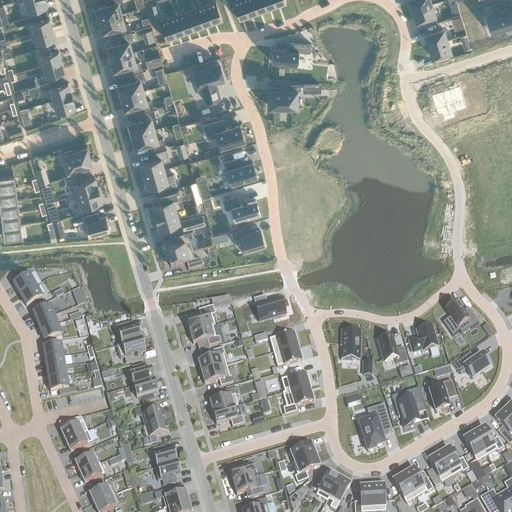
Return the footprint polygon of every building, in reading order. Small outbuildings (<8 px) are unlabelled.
[(43,0),(24,0),(28,10),(45,5),(43,0)] [(103,6),(96,8),(99,19),(120,13),(117,3),(122,1),(121,0),(107,0),(109,3),(103,5),(103,6)] [(242,0),(234,0),(232,1),(239,20),(240,20),(243,18),(249,16),(242,0)] [(253,0),(242,0),(249,16),(252,15),(258,13),(253,0)] [(263,0),(253,0),(258,13),(262,12),(267,10),(263,0)] [(273,0),(263,0),(267,10),(271,8),(276,6),(273,0)] [(429,0),(409,0),(410,2),(409,3),(411,10),(430,4),(429,0)] [(215,1),(206,4),(212,23),(213,23),(216,22),(222,20),(215,1)] [(503,3),(491,7),(499,31),(511,26),(511,7),(505,10),(503,3)] [(206,4),(196,8),(203,27),(204,27),(207,25),(212,23),(206,4)] [(430,4),(411,10),(414,16),(415,16),(416,21),(434,15),(430,4)] [(196,8),(187,11),(194,30),(198,29),(203,27),(196,8)] [(187,11),(178,14),(185,33),(189,32),(194,30),(187,11)] [(120,13),(99,19),(102,31),(110,29),(110,30),(116,28),(118,34),(130,30),(128,22),(123,24),(120,13)] [(178,14),(169,18),(176,37),(176,36),(180,35),(185,33),(178,14)] [(460,16),(450,19),(452,24),(462,21),(460,16)] [(49,18),(31,23),(34,33),(51,28),(49,18)] [(169,18),(159,21),(166,40),(167,40),(171,39),(176,37),(169,18)] [(26,19),(16,22),(18,28),(28,25),(26,19)] [(51,28),(34,33),(37,43),(54,38),(51,28)] [(442,28),(425,34),(426,39),(425,39),(427,46),(446,40),(442,28)] [(114,44),(107,46),(110,58),(131,52),(128,41),(130,41),(133,40),(131,32),(118,36),(120,41),(114,43),(114,44)] [(466,35),(460,37),(462,43),(468,41),(466,35)] [(446,40),(427,46),(429,52),(430,52),(432,57),(435,56),(436,57),(437,62),(449,58),(448,53),(447,52),(450,52),(446,40)] [(272,47),(271,61),(297,63),(298,51),(310,52),(311,43),(290,41),(289,48),(272,47)] [(58,50),(40,55),(43,65),(61,60),(58,50)] [(131,52),(110,58),(113,69),(121,67),(121,68),(127,67),(129,72),(141,69),(139,61),(136,62),(134,62),(131,52)] [(159,56),(152,58),(154,65),(161,63),(159,56)] [(61,60),(43,65),(46,75),(64,70),(61,60)] [(220,63),(194,71),(199,88),(202,87),(206,101),(220,97),(216,83),(224,80),(220,63)] [(163,67),(155,69),(157,76),(165,74),(163,67)] [(511,97),(504,68),(491,72),(500,102),(511,98),(511,97)] [(126,83),(118,85),(121,96),(142,90),(139,80),(144,79),(142,71),(129,74),(131,80),(125,82),(126,83)] [(48,82),(37,85),(38,91),(50,88),(50,87),(48,82)] [(67,82),(50,87),(50,88),(53,100),(71,95),(67,82)] [(268,89),(269,106),(296,106),(296,89),(300,89),(300,83),(288,83),(289,89),(268,89)] [(460,86),(431,95),(437,114),(442,113),(444,120),(454,117),(452,112),(466,107),(460,86)] [(142,90),(121,96),(124,108),(132,106),(132,107),(138,105),(140,111),(152,107),(150,99),(145,101),(142,90)] [(71,95),(53,100),(57,112),(59,111),(59,112),(60,117),(70,114),(69,108),(74,107),(71,95)] [(136,121),(129,123),(132,135),(153,129),(150,118),(155,117),(153,109),(140,113),(142,118),(136,120),(136,121)] [(222,118),(202,124),(207,139),(217,136),(220,146),(244,139),(239,124),(225,128),(222,118)] [(20,126),(15,128),(17,136),(22,134),(23,134),(20,126)] [(153,129),(132,135),(135,146),(143,144),(143,145),(149,144),(151,149),(164,145),(162,137),(156,139),(153,129)] [(183,142),(175,145),(177,150),(185,148),(183,142)] [(64,154),(62,154),(67,171),(91,164),(86,147),(72,151),(71,149),(63,152),(64,154)] [(156,159),(140,163),(144,175),(164,169),(162,162),(163,162),(169,160),(166,149),(160,150),(154,152),(155,158),(156,159)] [(237,157),(225,161),(227,169),(228,169),(232,182),(257,175),(253,161),(240,165),(237,157)] [(164,169),(144,175),(147,186),(162,182),(163,183),(164,187),(164,188),(176,185),(173,173),(167,175),(166,175),(164,169)] [(13,175),(0,176),(0,189),(15,188),(13,175)] [(77,175),(65,178),(67,185),(70,184),(73,195),(98,188),(94,177),(79,181),(79,180),(77,175)] [(195,182),(189,184),(192,192),(198,190),(195,182)] [(15,188),(0,189),(0,201),(17,200),(15,188)] [(98,188),(73,195),(76,207),(73,207),(75,214),(87,211),(86,205),(85,204),(101,200),(98,188)] [(162,201),(152,204),(155,216),(176,210),(183,207),(178,189),(160,194),(162,201)] [(238,194),(223,198),(226,209),(232,207),(235,221),(260,213),(256,199),(240,204),(238,194)] [(17,200),(0,201),(0,210),(0,214),(18,212),(17,200)] [(176,210),(155,216),(159,227),(179,221),(176,210)] [(97,211),(81,216),(86,235),(109,228),(105,215),(99,217),(97,211)] [(18,212),(0,214),(2,226),(20,224),(18,212)] [(202,214),(181,220),(184,228),(204,222),(202,214)] [(20,224),(2,226),(4,239),(22,236),(20,224)] [(242,228),(231,231),(233,237),(238,236),(243,252),(264,246),(259,229),(243,234),(243,233),(242,228)] [(179,240),(164,245),(167,256),(192,249),(189,238),(194,237),(192,230),(177,234),(179,240)] [(493,230),(470,237),(474,252),(498,245),(493,230)] [(192,249),(167,256),(170,268),(186,264),(186,265),(188,271),(202,267),(200,259),(195,260),(192,249)] [(29,276),(13,286),(20,297),(35,287),(29,276)] [(35,287),(20,297),(26,308),(42,298),(35,287)] [(62,290),(54,294),(56,298),(64,295),(62,290)] [(265,297),(253,300),(255,306),(254,306),(259,323),(286,316),(281,299),(267,303),(265,297)] [(450,318),(443,323),(452,337),(459,332),(461,336),(478,324),(470,311),(464,315),(463,313),(456,303),(444,311),(450,318)] [(49,307),(33,314),(36,324),(53,317),(49,307)] [(200,318),(186,322),(189,334),(212,327),(215,327),(211,316),(215,315),(213,310),(213,307),(198,311),(200,318)] [(53,317),(36,324),(40,333),(57,326),(53,317)] [(131,323),(115,328),(117,334),(120,344),(121,346),(141,340),(138,328),(133,329),(131,323)] [(57,326),(40,333),(44,342),(61,336),(57,326)] [(212,327),(189,334),(193,345),(207,341),(209,347),(221,344),(219,337),(215,338),(212,327)] [(410,341),(409,342),(413,354),(422,350),(423,352),(437,348),(431,327),(417,331),(419,339),(410,342),(410,341)] [(340,347),(341,347),(341,361),(341,360),(359,361),(359,342),(356,342),(356,332),(342,332),(342,347),(340,347)] [(294,333),(269,340),(273,354),(298,347),(294,333)] [(266,335),(254,338),(255,344),(267,341),(266,335)] [(391,337),(377,341),(384,363),(395,360),(397,366),(407,362),(403,349),(396,351),(391,337)] [(121,346),(116,347),(120,360),(124,359),(125,365),(142,360),(140,354),(145,353),(141,340),(121,346)] [(60,346),(43,349),(45,361),(63,358),(60,346)] [(298,347),(273,354),(277,368),(302,361),(298,347)] [(212,358),(198,363),(201,374),(226,367),(223,358),(223,356),(224,356),(222,349),(210,352),(212,358)] [(465,357),(453,366),(460,375),(465,371),(471,380),(490,367),(482,355),(469,364),(465,357)] [(63,358),(45,361),(46,371),(64,368),(63,358)] [(363,362),(363,377),(371,377),(371,363),(371,362),(363,362)] [(131,375),(129,375),(133,387),(153,381),(150,370),(145,371),(143,365),(131,368),(133,374),(131,375)] [(226,367),(201,374),(204,385),(219,381),(220,387),(232,384),(230,377),(229,377),(226,367)] [(64,368),(46,371),(48,381),(66,378),(64,368)] [(410,368),(404,369),(407,378),(413,376),(410,368)] [(305,374),(281,381),(285,394),(282,395),(309,388),(305,374)] [(66,378),(48,381),(50,393),(59,392),(60,397),(76,393),(76,389),(68,390),(66,378)] [(153,381),(133,387),(136,399),(140,398),(141,402),(142,404),(154,401),(152,395),(157,393),(153,381)] [(441,389),(429,393),(435,413),(448,408),(445,398),(455,395),(451,382),(440,385),(441,388),(441,389)] [(261,383),(254,385),(257,393),(263,391),(261,383)] [(309,388),(282,395),(286,409),(283,410),(285,416),(296,413),(295,407),(313,402),(309,388)] [(398,409),(396,410),(398,418),(398,419),(399,419),(400,418),(404,429),(413,426),(413,425),(419,423),(416,415),(417,415),(419,414),(419,413),(423,412),(424,413),(425,412),(426,412),(418,389),(408,392),(408,393),(409,393),(409,395),(402,397),(404,402),(396,405),(398,409)] [(223,399),(209,403),(213,414),(238,407),(234,396),(237,395),(236,390),(223,393),(224,398),(223,399)] [(238,407),(213,414),(216,426),(230,422),(232,428),(244,424),(242,418),(241,418),(238,407)] [(370,421),(359,424),(361,434),(360,434),(362,442),(364,442),(367,453),(375,451),(374,448),(384,445),(380,434),(391,431),(383,407),(381,407),(367,411),(370,421)] [(145,409),(134,412),(136,419),(141,417),(142,421),(144,427),(144,428),(165,422),(164,421),(162,411),(147,415),(145,409)] [(511,420),(504,412),(495,421),(505,431),(501,435),(500,436),(509,445),(511,442),(511,420)] [(62,432),(60,433),(65,443),(87,433),(82,423),(81,419),(80,418),(66,422),(69,428),(62,432)] [(145,439),(142,440),(144,447),(155,444),(154,437),(168,433),(165,422),(144,428),(144,427),(142,428),(145,439)] [(484,429),(474,435),(487,457),(497,451),(497,452),(503,449),(497,438),(492,441),(484,429)] [(87,433),(65,443),(70,453),(78,449),(80,455),(97,447),(94,442),(92,443),(91,443),(87,433)] [(474,435),(463,441),(476,463),(487,457),(474,435)] [(310,445),(290,453),(295,464),(292,465),(293,465),(314,457),(310,445)] [(166,446),(152,450),(154,456),(153,456),(156,469),(177,463),(173,451),(168,452),(166,446)] [(449,450),(438,456),(452,478),(461,472),(462,473),(468,470),(462,459),(456,462),(449,450)] [(92,456),(75,464),(79,474),(97,466),(92,456)] [(438,456),(428,462),(436,475),(429,479),(435,488),(441,484),(452,478),(438,456)] [(314,457),(293,465),(297,477),(295,478),(298,484),(308,480),(306,473),(319,468),(314,457)] [(244,469),(229,473),(233,484),(255,478),(252,467),(256,466),(254,459),(242,463),(244,469)] [(156,469),(154,469),(157,482),(161,481),(163,487),(177,483),(175,477),(180,476),(177,463),(156,469)] [(283,463),(278,464),(280,474),(286,472),(283,463)] [(97,466),(79,474),(84,484),(101,477),(103,476),(99,465),(97,466)] [(413,470),(403,476),(416,498),(427,492),(413,470)] [(328,474),(316,497),(326,503),(339,480),(328,474)] [(403,476),(393,482),(406,505),(416,498),(403,476)] [(255,478),(233,484),(236,496),(250,491),(252,498),(264,494),(262,487),(261,488),(258,477),(255,478)] [(282,480),(275,482),(279,493),(285,491),(282,480)] [(339,480),(326,503),(327,503),(328,501),(332,503),(329,508),(335,511),(339,504),(350,486),(339,480)] [(508,490),(502,494),(511,511),(511,480),(505,485),(508,490)] [(475,483),(471,486),(474,492),(479,490),(475,483)] [(111,485),(89,495),(94,506),(116,496),(111,485)] [(385,511),(384,487),(372,488),(372,511),(385,511)] [(360,503),(354,504),(354,511),(372,511),(372,488),(359,489),(360,503)] [(302,489),(289,499),(292,511),(305,490),(302,489)] [(169,490),(155,494),(157,500),(162,499),(165,510),(188,504),(185,492),(172,496),(171,496),(170,496),(169,490)] [(492,492),(481,499),(488,511),(511,511),(502,494),(495,498),(492,492)] [(152,494),(138,498),(141,506),(154,503),(152,494)] [(116,496),(94,506),(96,511),(106,511),(120,506),(116,496)] [(255,509),(245,511),(267,511),(266,506),(267,506),(266,500),(254,503),(255,509)] [(466,510),(462,511),(482,511),(477,501),(465,508),(466,510)]
